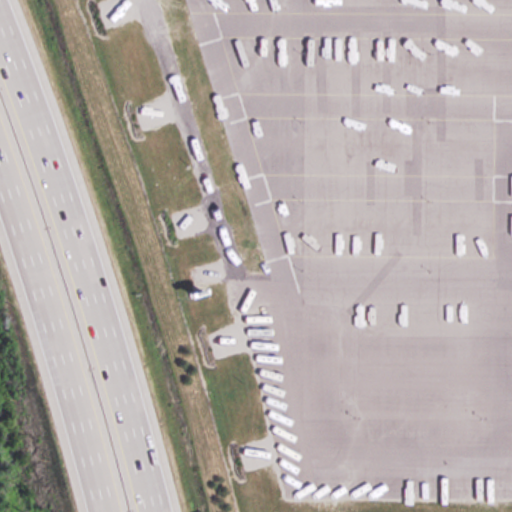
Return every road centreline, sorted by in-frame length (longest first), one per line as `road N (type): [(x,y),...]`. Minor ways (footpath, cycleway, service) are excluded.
road 1 (motorway): [(165,511),(76,201),(0,6)]
road 2 (motorway): [(0,182),(98,511)]
